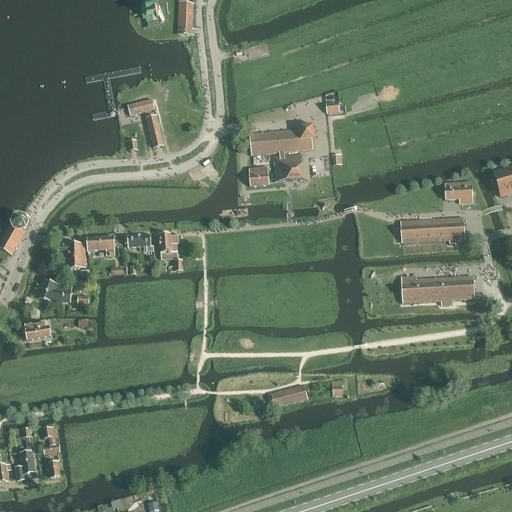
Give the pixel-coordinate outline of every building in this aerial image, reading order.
[(156,4),(153,0),(143,0),(140,2),(141,4),(140,5),(142,12),(136,15),(141,26),(145,24),(148,29),(163,21),(162,18),(165,16),(159,4),(156,4)] [(181,4),(180,38),(192,37),(193,5),(183,4),(181,4)] [(133,106),(135,116),(155,111),(152,101),(133,106)] [(326,105),(327,115),(339,114),(339,104),(326,105)] [(147,119),(154,150),(164,147),(157,117),(147,119)] [(285,154),(299,152),(313,151),(312,141),(315,140),(314,127),(300,128),(300,131),(299,131),(250,136),(251,153),(252,157),(280,154),(285,154)] [(129,143),(130,153),(137,152),(136,142),(129,143)] [(285,154),(280,154),(280,158),(274,158),(276,183),(303,181),(301,156),(285,157),(285,154)] [(333,157),(334,167),(343,166),(342,156),(333,157)] [(511,168),(493,174),(500,199),(511,195),(511,168)] [(249,171),(251,188),(269,187),(268,169),(249,171)] [(472,184),(445,185),(446,202),(459,201),(460,206),(473,205),(472,184)] [(15,214),(11,224),(0,242),(0,249),(12,256),(25,234),(27,232),(31,220),(15,214)] [(402,245),(447,242),(455,241),(456,245),(465,245),(464,220),(401,223),(402,245)] [(171,238),(171,236),(160,236),(161,254),(162,261),(176,261),(176,262),(175,262),(175,268),(170,268),(171,273),(183,273),(183,262),(178,262),(178,261),(177,246),(179,246),(179,237),(171,238)] [(151,237),(128,238),(129,249),(147,248),(147,253),(154,253),(154,248),(151,248),(151,237)] [(114,239),(87,240),(88,252),(106,252),(107,258),(115,257),(114,239)] [(86,270),(85,245),(69,246),(58,246),(59,255),(65,255),(69,255),(70,270),(86,270)] [(417,278),(401,279),(403,305),(424,304),(441,303),(453,302),(475,301),(474,278),(423,281),(417,281),(417,278)] [(45,282),(40,300),(50,303),(50,304),(71,304),(72,293),(72,288),(59,286),(45,282)] [(25,325),(27,342),(51,338),(49,328),(46,328),(45,323),(32,326),(32,324),(25,325)] [(344,388),(344,383),(333,383),(333,398),(342,397),(342,388),(344,388)] [(304,387),(271,396),(275,410),(308,401),(304,387)] [(56,446),(54,429),(44,430),(45,440),(49,439),(51,447),(56,446)] [(43,449),(45,456),(60,453),(59,446),(43,449)] [(22,468),(15,469),(18,483),(25,481),(24,476),(34,473),(32,453),(21,455),(22,468)] [(11,472),(10,466),(6,466),(1,467),(1,456),(0,456),(0,482),(9,483),(7,472),(11,472)] [(50,473),(51,480),(61,478),(59,463),(48,465),(49,471),(47,471),(47,473),(50,473)] [(112,504),(114,510),(121,508),(120,502),(112,504)]
